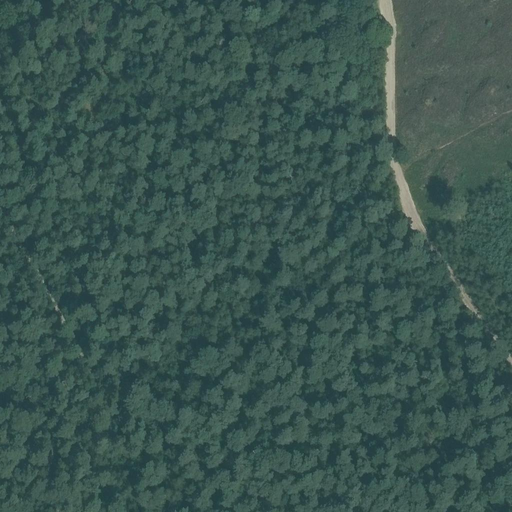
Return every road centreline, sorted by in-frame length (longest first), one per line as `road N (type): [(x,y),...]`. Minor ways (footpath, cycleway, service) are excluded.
road 1 (track): [(511,364),(405,215),(392,168)]
road 2 (track): [(392,168),(381,0)]
